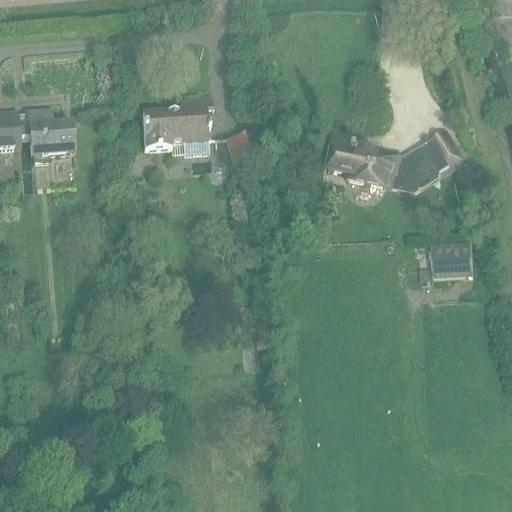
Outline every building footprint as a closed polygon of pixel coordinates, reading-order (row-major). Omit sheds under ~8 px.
[(180,114),(141,117),(143,155),(170,153),(170,147),(182,146),(183,158),(208,157),(207,144),(209,144),(209,135),(208,131),(206,131),(205,116),(211,116),(211,103),(180,105),(180,114)] [(48,159),(73,157),(70,126),(50,128),(49,114),(27,115),(27,120),(16,122),(16,116),(0,117),(0,155),(19,154),(18,144),(29,143),(30,160),(32,160),(33,167),(49,166),(48,159)] [(233,167),(258,159),(250,134),(225,142),(233,167)] [(461,162),(445,135),(417,151),(403,161),(358,151),(360,144),(335,138),(327,172),(346,177),(345,183),(412,198),(440,180),(437,176),(461,162)] [(431,253),(433,283),(472,281),(470,251),(431,253)] [(14,307),(0,308),(0,327),(0,328),(2,344),(17,342),(15,326),(16,326),(14,307)]
